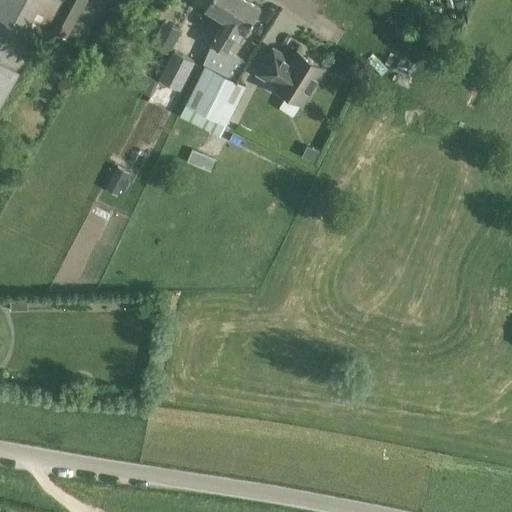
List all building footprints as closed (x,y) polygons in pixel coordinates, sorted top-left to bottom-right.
[(0,0),(0,103),(19,69),(21,71),(61,0),(0,0)] [(62,0),(47,28),(66,38),(87,0),(62,0)] [(245,33),(255,17),(261,8),(247,0),(237,0),(211,42),(203,63),(204,64),(235,79),(245,63),(227,52),(241,30),(245,33)] [(211,42),(237,0),(209,0),(205,8),(214,13),(204,30),(213,36),(210,42),(211,42)] [(162,21),(151,43),(170,53),(181,32),(162,21)] [(154,79),(145,95),(149,97),(118,157),(128,162),(139,141),(150,146),(195,60),(173,49),(158,77),(159,78),(157,81),(154,79)] [(302,105),(324,69),(297,52),(291,61),(272,49),(257,75),(275,87),(274,88),(302,105)] [(221,135),(226,124),(246,84),(204,64),(179,114),(221,135)] [(145,95),(154,79),(135,69),(126,85),(145,95)] [(209,172),(215,158),(192,149),(186,162),(209,172)] [(128,171),(115,164),(104,187),(116,194),(119,188),(123,190),(129,179),(125,177),(128,171)] [(9,310),(26,310),(26,299),(9,299),(9,310)]
